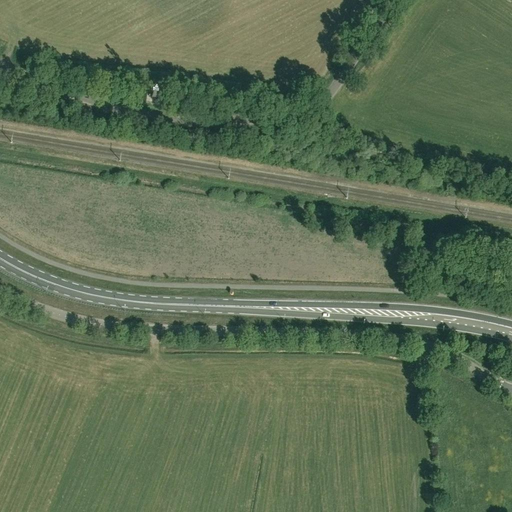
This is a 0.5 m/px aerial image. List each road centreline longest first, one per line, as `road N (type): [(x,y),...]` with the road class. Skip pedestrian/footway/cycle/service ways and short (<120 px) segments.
road 1 (unclassified): [(511,390),(397,338),(113,326),(47,311),(0,289)]
road 2 (primary): [(511,332),(436,317),(107,298),(0,259)]
road 3 (unclassified): [(0,64),(123,111),(275,119),(327,97),(397,0)]
